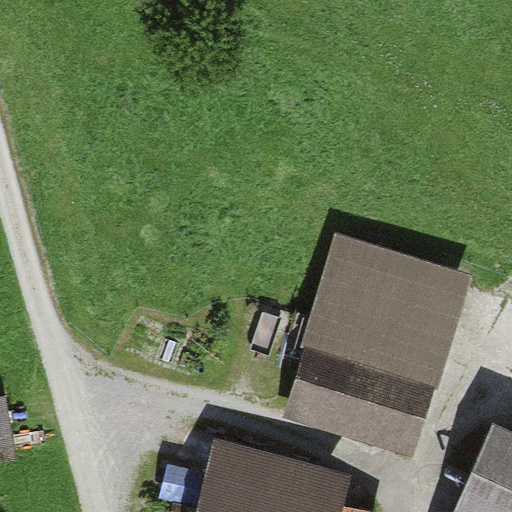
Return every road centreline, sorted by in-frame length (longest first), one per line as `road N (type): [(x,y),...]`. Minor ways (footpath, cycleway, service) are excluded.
road 1 (track): [(98,511),(0,187)]
road 2 (track): [(49,349),(120,386),(187,404)]
